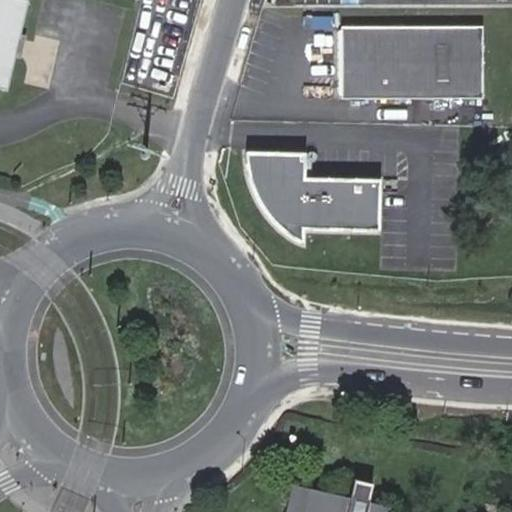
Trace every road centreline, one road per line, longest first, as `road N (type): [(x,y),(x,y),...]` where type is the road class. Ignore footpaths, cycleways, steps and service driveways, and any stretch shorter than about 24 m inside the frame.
road 1 (tertiary): [(254,394),(309,369),(511,384)]
road 2 (tertiary): [(511,346),(253,311)]
road 3 (residential): [(169,229),(235,0)]
road 4 (tertiary): [(169,229),(103,227),(71,238),(33,267),(11,302)]
road 5 (tertiary): [(253,311),(234,275),(205,247),(169,229)]
